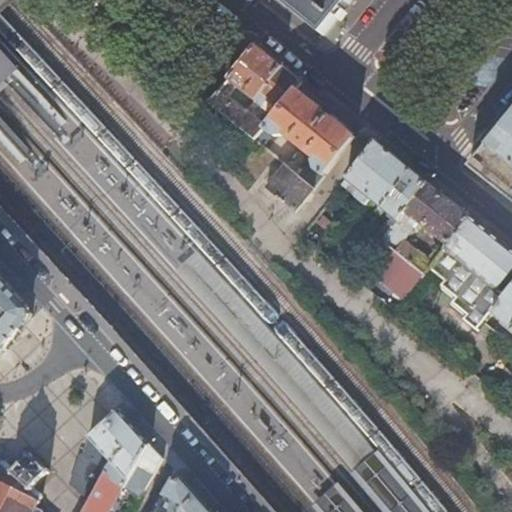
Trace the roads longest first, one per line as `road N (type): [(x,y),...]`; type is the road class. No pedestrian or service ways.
road 1 (tertiary): [(85,340),(181,446)]
road 2 (residential): [(439,164),(337,79)]
road 3 (tertiary): [(0,241),(85,340)]
road 4 (residential): [(337,79),(234,0)]
